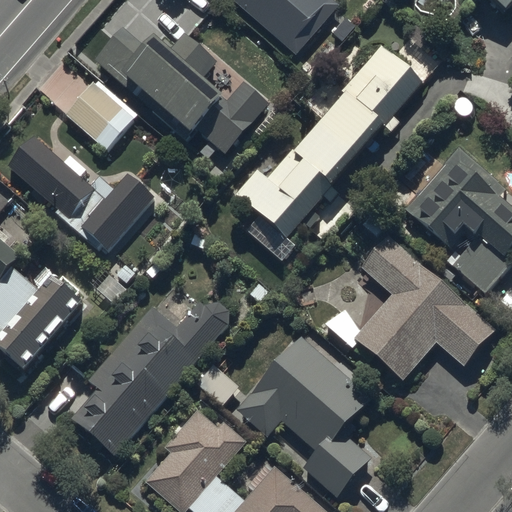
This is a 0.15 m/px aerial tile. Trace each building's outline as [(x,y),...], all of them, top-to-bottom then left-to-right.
[(230,0),(298,58),(340,9),(329,0),(230,0)] [(505,19),(510,23),(511,20),(511,0),(477,0),(503,22),(505,19)] [(122,29),(92,62),(188,147),(191,144),(195,148),(201,141),(207,146),(201,153),(212,163),(219,154),(228,162),(273,112),(248,89),(232,107),(208,85),(222,69),(187,38),(172,55),(162,46),(153,56),(122,29)] [(257,178),(237,201),(268,228),(258,241),(276,256),(283,247),(286,249),(325,203),(331,209),(343,195),(338,191),(389,132),(396,138),(403,130),(396,124),(426,89),(384,53),(343,102),(346,105),(300,159),(296,155),(268,187),(257,178)] [(141,120),(97,85),(67,122),(110,158),(141,120)] [(69,167),(39,141),(12,173),(61,215),(57,220),(101,258),(106,253),(112,259),(158,204),(132,181),(119,196),(102,181),(93,191),(85,183),(90,177),(73,162),(69,167)] [(460,153),(408,209),(457,254),(480,243),(503,263),(511,258),(511,211),(502,204),(509,197),(460,153)] [(391,240),(362,272),(397,302),(358,346),(406,387),(437,351),(470,380),(505,340),(391,240)] [(511,268),(480,243),(457,271),(486,301),(511,276),(511,268)] [(0,339),(5,345),(0,349),(0,357),(30,381),(86,314),(55,285),(41,300),(14,276),(23,268),(0,246),(0,339)] [(153,312),(91,384),(97,394),(72,419),(88,442),(114,462),(142,432),(221,344),(230,328),(232,316),(223,307),(209,310),(202,306),(197,312),(180,331),(153,312)] [(302,344),(240,416),(274,445),(287,430),(321,459),(306,475),(340,505),(375,465),(348,441),(376,409),(302,344)] [(243,393),(210,364),(193,385),(226,413),(243,393)] [(172,459),(146,485),(175,511),(320,511),(277,474),(248,507),(218,486),(250,451),(227,428),(219,432),(204,416),(166,456),(172,459)]
